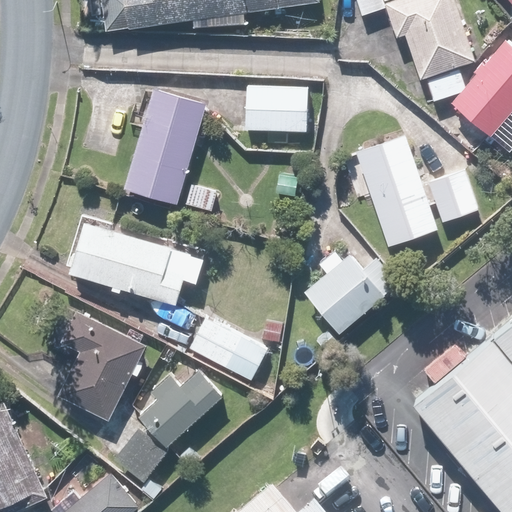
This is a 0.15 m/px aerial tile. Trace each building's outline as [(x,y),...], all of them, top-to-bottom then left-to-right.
[(107,0),(110,24),(195,13),(197,26),(249,20),(247,7),(302,0),(107,0)] [(464,88),(467,84),(461,63),(478,58),(459,0),(359,0),(363,12),(390,3),(400,32),(410,28),(425,75),(429,74),(436,97),(464,88)] [(476,67),(479,70),(467,84),(464,88),(455,99),(456,100),(494,132),(511,110),(511,35),(510,34),(487,61),(484,58),(476,67)] [(248,124),(287,126),(287,144),(306,145),(307,127),(311,127),(313,82),(250,80),(248,124)] [(157,82),(128,183),(182,199),(211,97),(157,82)] [(442,219),(482,206),(468,164),(426,178),(410,130),(359,147),(391,242),(443,224),(442,219)] [(309,174),(277,171),(276,191),(308,193),(309,174)] [(180,300),(188,277),(198,280),(208,248),(86,210),(76,241),(68,264),(180,300)] [(322,259),(330,269),(307,288),(342,330),(402,280),(367,238),(346,255),(338,245),(322,259)] [(70,301),(50,342),(78,356),(61,392),(113,416),(150,339),(70,301)] [(208,313),(192,344),(254,376),(270,346),(208,313)] [(511,321),(499,332),(511,347),(511,321)] [(507,511),(511,511),(511,347),(499,332),(416,401),(507,511)] [(186,381),(175,368),(153,387),(160,395),(143,410),(172,441),(229,391),(205,364),(186,381)] [(0,511),(9,511),(52,494),(8,395),(0,399),(0,511)] [(142,423),(116,452),(145,477),(171,449),(142,423)] [(84,492),(79,486),(50,510),(52,511),(131,511),(143,502),(113,467),(84,492)] [(249,511),(329,511),(297,473),(249,511)]
